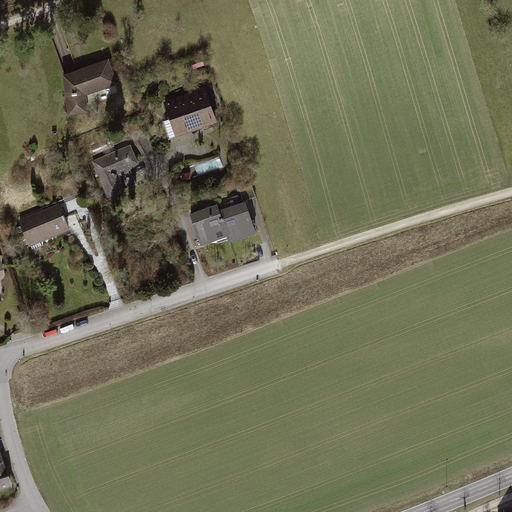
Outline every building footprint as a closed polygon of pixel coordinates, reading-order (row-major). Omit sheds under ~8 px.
[(105,58),(61,74),(64,114),(85,111),(83,95),(112,83),(105,58)] [(201,88),(161,101),(172,134),(212,121),(201,88)] [(135,162),(128,144),(94,158),(109,195),(133,185),(125,166),(135,162)] [(221,155),(194,165),(198,176),(225,167),(221,155)] [(217,210),(226,236),(227,240),(252,232),(242,202),(217,210)] [(226,236),(217,210),(215,203),(186,213),(197,245),(226,236)] [(54,205),(15,218),(24,245),(64,231),(54,205)] [(0,458),(0,489),(9,486),(0,458)]
